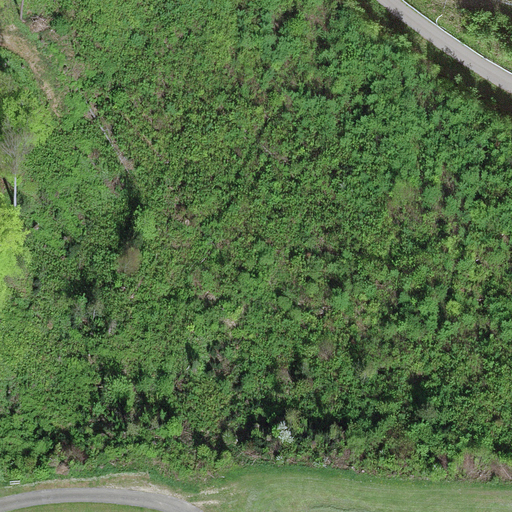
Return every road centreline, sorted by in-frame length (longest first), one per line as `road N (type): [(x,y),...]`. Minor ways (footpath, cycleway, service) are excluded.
road 1 (motorway): [(488,0),(480,343),(487,511)]
road 2 (unclassified): [(0,501),(104,490),(164,498),(193,511)]
road 3 (unclassified): [(511,85),(383,0)]
